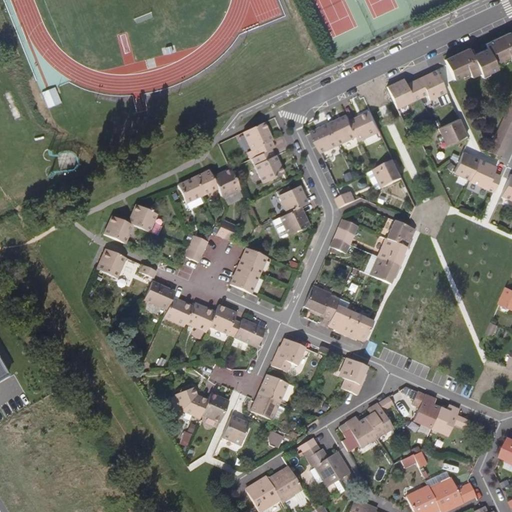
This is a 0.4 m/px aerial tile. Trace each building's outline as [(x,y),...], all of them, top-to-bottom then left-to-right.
[(511,40),(508,34),(484,45),(486,49),(494,64),(509,57),(511,61),(511,60),(511,40)] [(468,49),(445,60),(454,80),(469,73),(471,77),(480,73),(481,75),(496,69),(494,64),(486,49),(472,56),(468,49)] [(437,71),(413,82),(420,98),(427,95),(429,101),(447,93),(437,71)] [(387,87),(397,108),(420,98),(413,82),(407,85),(404,79),(387,87)] [(42,90),(49,107),(62,102),(56,85),(42,90)] [(380,133),(371,113),(350,123),(357,137),(359,142),(380,133)] [(503,119),(511,123),(511,115),(506,113),(503,119)] [(330,125),(339,146),(357,137),(350,123),(348,117),(330,125)] [(446,146),(467,136),(459,119),(438,129),(446,146)] [(500,126),(511,131),(511,123),(503,119),(500,126)] [(263,123),(242,133),(250,151),(254,158),(271,150),(275,148),(263,123)] [(311,134),(321,154),(339,146),(330,125),(311,134)] [(497,132),(510,138),(511,134),(511,131),(500,126),(497,132)] [(494,139),(507,145),(510,138),(497,132),(494,139)] [(491,145),(504,151),(507,145),(494,139),(491,145)] [(501,158),(504,151),(491,145),(488,152),(501,158)] [(254,158),(250,160),(262,185),(282,175),(271,150),(254,158)] [(452,173),(469,181),(479,160),(462,152),(452,173)] [(396,160),(394,162),(374,171),(383,188),(402,179),(398,171),(400,170),(396,160)] [(496,168),(479,160),(469,181),(469,182),(492,193),(500,177),(493,174),(496,168)] [(239,190),(230,170),(212,178),(217,189),(221,199),(239,190)] [(217,189),(212,178),(208,172),(192,179),(200,196),(217,189)] [(511,201),(511,174),(501,196),(511,201)] [(200,196),(192,179),(176,187),(184,204),(200,196)] [(336,188),(341,197),(351,193),(347,183),(336,188)] [(287,214),(300,208),(307,205),(299,187),(278,196),(287,214)] [(335,199),(339,209),(355,202),(351,193),(341,197),(335,199)] [(135,206),(127,224),(133,227),(146,233),(154,214),(145,210),(135,206)] [(287,214),(273,221),(280,238),(283,239),(308,226),(300,208),(287,214)] [(103,236),(124,245),(133,227),(127,224),(112,218),(103,236)] [(341,220),(337,229),(354,237),(358,227),(341,220)] [(229,224),(222,222),(219,228),(216,236),(222,239),(229,224)] [(413,230),(406,227),(394,222),(386,240),(406,249),(408,250),(412,240),(409,239),(413,230)] [(222,239),(230,242),(236,228),(229,224),(222,239)] [(337,229),(333,238),(349,246),(354,237),(337,229)] [(190,244),(204,250),(207,243),(193,237),(190,244)] [(333,238),(329,248),(345,255),(349,246),(333,238)] [(378,259),(399,268),(404,258),(402,257),(406,249),(386,240),(378,259)] [(187,251),(201,257),(204,250),(190,244),(187,251)] [(266,258),(245,249),(237,267),(258,277),(266,258)] [(105,250),(96,270),(116,280),(125,259),(105,250)] [(198,264),(201,257),(187,251),(183,258),(198,264)] [(370,277),(371,277),(389,285),(393,276),(395,277),(399,268),(378,259),(370,277)] [(153,279),(156,273),(140,266),(137,272),(153,279)] [(229,286),(250,295),(258,277),(237,267),(229,286)] [(174,293),(151,283),(144,300),(143,301),(166,311),(172,298),(174,293)] [(336,307),(336,305),(328,302),(330,296),(311,288),(308,296),(303,307),(312,311),(311,313),(329,322),(336,307)] [(511,290),(507,288),(499,305),(511,311),(511,290)] [(166,311),(163,319),(183,328),(185,324),(192,307),(172,298),(166,311)] [(335,333),(344,337),(354,315),(345,311),(348,304),(339,300),(336,305),(336,307),(329,322),(327,326),(336,330),(335,333)] [(194,305),(192,307),(185,324),(206,333),(208,328),(214,314),(194,305)] [(217,307),(214,314),(208,328),(233,339),(240,324),(233,321),(236,315),(217,307)] [(344,337),(354,341),(355,339),(364,343),(372,323),(354,315),(344,337)] [(241,321),(240,324),(233,339),(256,349),(264,331),(241,321)] [(491,324),(486,335),(493,338),(498,327),(491,324)] [(304,348),(284,340),(280,348),(278,347),(270,366),(286,373),(290,364),(296,366),(304,348)] [(325,357),(328,351),(320,347),(317,354),(325,357)] [(367,368),(347,359),(339,378),(344,380),(341,389),(348,393),(356,396),(365,378),(363,377),(367,368)] [(293,387),(266,375),(258,393),(279,403),(280,399),(286,402),(293,387)] [(201,415),(206,402),(196,397),(192,388),(175,395),(180,411),(199,419),(201,415)] [(431,429),(440,409),(433,406),(435,401),(417,392),(412,405),(419,408),(413,422),(431,429)] [(279,403),(258,393),(255,400),(249,411),(254,413),(276,423),(282,409),(277,406),(279,403)] [(210,394),(206,402),(201,415),(219,423),(228,402),(210,394)] [(388,398),(367,411),(370,416),(365,419),(376,438),(392,428),(382,412),(393,405),(388,398)] [(459,411),(448,406),(445,412),(440,409),(431,429),(447,437),(453,424),(465,429),(468,422),(457,417),(459,411)] [(230,417),(221,438),(239,446),(248,425),(230,417)] [(376,438),(365,419),(358,423),(355,418),(338,428),(345,440),(351,436),(359,448),(376,438)] [(180,443),(187,446),(192,433),(185,431),(180,443)] [(267,441),(279,446),(284,436),(272,431),(267,441)] [(303,453),(316,446),(312,439),(299,447),(303,453)] [(511,441),(509,439),(500,459),(507,461),(506,462),(511,464),(511,441)] [(306,459),(318,452),(319,451),(316,446),(303,453),(306,459)] [(322,449),(319,451),(318,452),(324,461),(328,458),(322,449)] [(327,487),(333,483),(340,495),(356,485),(336,453),(328,458),(324,461),(318,452),(306,459),(312,468),(314,466),(315,468),(309,472),(317,485),(323,482),(327,487)] [(412,456),(416,463),(418,469),(426,465),(420,452),(412,456)] [(416,463),(412,456),(412,455),(399,461),(403,469),(416,463)] [(282,471),(267,480),(277,498),(280,501),(290,495),(295,503),(303,499),(298,490),(301,489),(290,471),(285,474),(282,471)] [(277,498),(267,480),(265,478),(251,486),(253,490),(246,493),(257,510),(277,498)] [(439,511),(444,511),(456,506),(455,503),(461,500),(459,497),(473,491),(469,484),(456,490),(452,482),(430,493),(439,511)] [(408,502),(412,511),(436,511),(439,511),(430,493),(427,487),(406,497),(408,502)] [(459,497),(461,500),(462,503),(476,497),(473,491),(459,497)] [(374,511),(376,510),(359,502),(357,506),(352,503),(348,511),(374,511)]
